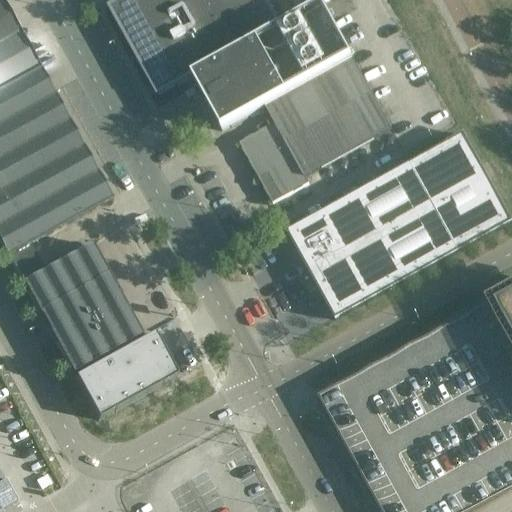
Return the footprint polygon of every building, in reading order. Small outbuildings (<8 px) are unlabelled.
[(0,0),(0,85),(38,64),(2,0),(0,0)] [(282,30),(265,0),(125,0),(109,9),(138,63),(137,69),(143,71),(148,80),(146,87),(153,88),(158,98),(172,102),(176,88),(282,30)] [(266,109),(353,61),(323,7),(282,30),(193,79),(222,133),(265,109),(266,109)] [(305,179),(392,131),(353,61),(266,109),(275,126),(240,145),(273,206),(309,186),(305,179)] [(113,200),(63,110),(38,64),(0,85),(0,243),(8,258),(113,200)] [(462,138),(411,167),(459,254),(511,225),(462,138)] [(411,167),(289,234),(337,322),(459,254),(411,167)] [(141,337),(91,247),(23,285),(73,375),(141,337)] [(511,300),(497,308),(511,336),(511,300)] [(337,387),(317,398),(343,445),(379,508),(380,511),(511,511),(511,351),(486,305),(337,387)] [(156,337),(155,335),(75,379),(98,422),(163,386),(163,385),(177,377),(169,363),(170,362),(165,354),(164,355),(162,351),(154,338),(156,337)] [(44,478),(38,481),(41,488),(48,485),(44,478)] [(0,485),(0,511),(1,511),(19,503),(7,482),(0,485)]
